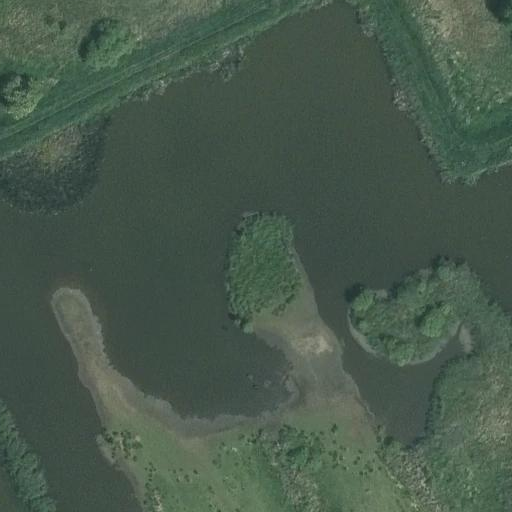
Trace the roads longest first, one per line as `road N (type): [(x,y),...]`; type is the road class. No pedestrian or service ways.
road 1 (track): [(0,137),(282,0)]
road 2 (track): [(389,0),(459,141),(471,147),(511,135)]
